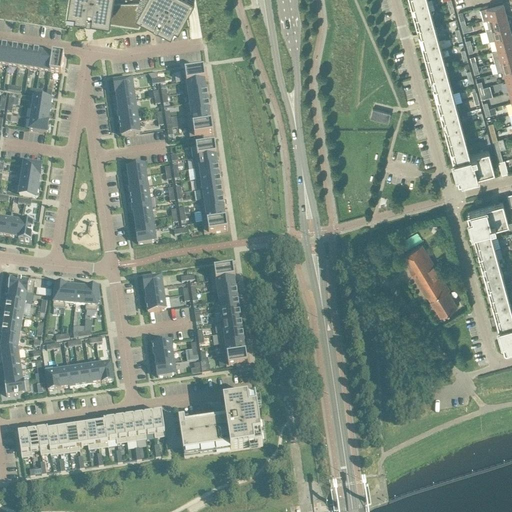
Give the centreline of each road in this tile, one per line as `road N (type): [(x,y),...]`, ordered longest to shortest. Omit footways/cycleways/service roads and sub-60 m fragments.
road 1 (tertiary): [(352,511),(301,158)]
road 2 (residential): [(447,197),(393,0)]
road 3 (residential): [(366,256),(457,375),(497,362)]
road 4 (residential): [(497,362),(447,197)]
road 5 (residential): [(79,106),(92,128),(112,266)]
road 6 (tertiary): [(268,0),(301,158)]
road 7 (residential): [(79,106),(54,265)]
road 8 (tertiary): [(301,158),(286,0)]
road 9 (residential): [(112,266),(134,407)]
road 10 (residential): [(0,427),(134,407)]
